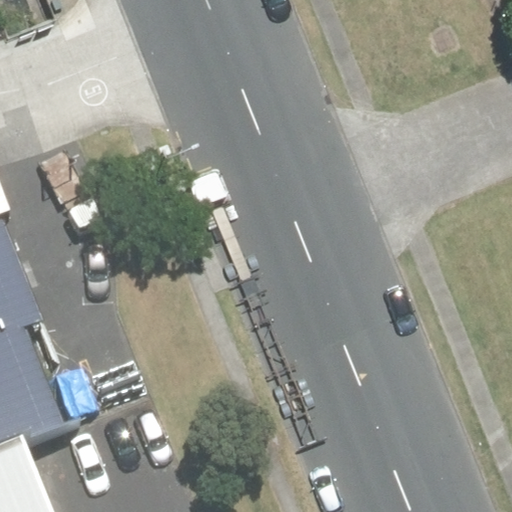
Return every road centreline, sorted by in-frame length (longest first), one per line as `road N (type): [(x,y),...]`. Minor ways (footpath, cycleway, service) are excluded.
road 1 (secondary): [(416,511),(210,0)]
road 2 (unknown): [(0,236),(104,511)]
